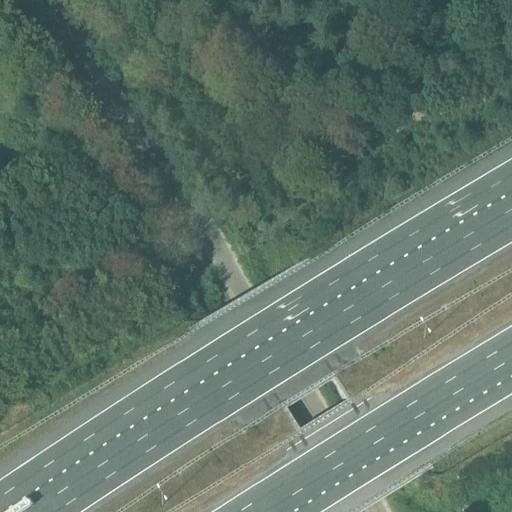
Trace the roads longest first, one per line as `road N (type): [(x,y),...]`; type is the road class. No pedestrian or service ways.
road 1 (unclassified): [(383,511),(104,81),(25,0)]
road 2 (motorway): [(511,217),(44,511)]
road 3 (motorway): [(252,511),(511,350)]
